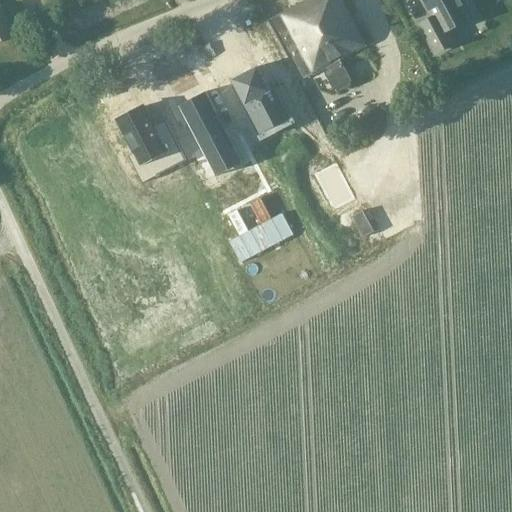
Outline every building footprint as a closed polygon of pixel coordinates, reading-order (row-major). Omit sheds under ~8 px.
[(301,81),(326,67),(339,60),(366,45),(341,0),(305,0),(268,20),(301,81)] [(419,0),(429,17),(418,25),(417,25),(433,54),(454,44),(447,32),(472,17),(463,0),(419,0)] [(0,13),(0,37),(10,32),(0,13)] [(331,90),(347,81),(336,65),(321,74),(331,90)] [(258,69),(233,82),(261,135),(290,119),(275,91),(270,93),(258,69)] [(206,96),(180,110),(212,170),(238,156),(206,96)] [(142,106),(116,120),(133,153),(139,164),(148,159),(156,175),(186,160),(165,121),(153,127),(150,120),(142,106)] [(275,203),(226,229),(237,250),(286,224),(275,203)] [(218,234),(213,216),(201,220),(206,237),(218,234)] [(262,293),(257,283),(248,287),(237,262),(225,267),(240,303),(262,293)]
